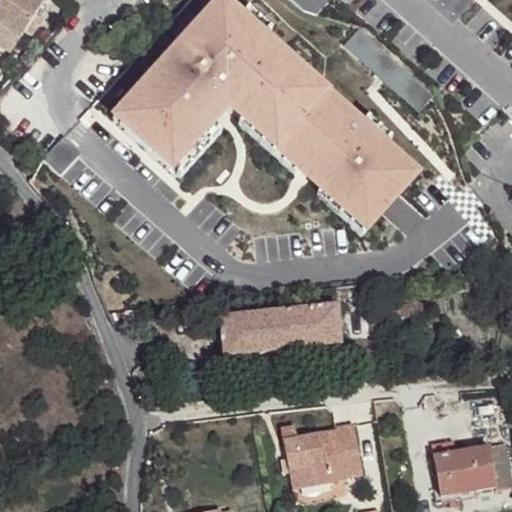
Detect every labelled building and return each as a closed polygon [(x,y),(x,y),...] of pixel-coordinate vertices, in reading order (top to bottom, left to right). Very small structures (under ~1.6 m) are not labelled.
[(34,0),(0,0),(0,24),(25,40),(28,35),(35,39),(46,22),(39,18),(46,7),(34,0)] [(242,17),(223,0),(221,0),(114,120),(170,170),(190,149),(192,150),(213,127),(228,111),(233,116),(234,115),(241,108),(306,166),(304,168),(326,188),(371,229),(418,176),(386,147),(362,125),(266,39),(242,17)] [(294,0),(303,8),(315,12),(324,0),(294,0)] [(249,10),(242,17),(266,39),(273,32),(249,10)] [(241,108),(234,115),(242,123),(240,126),(296,177),(304,168),(306,166),(241,108)] [(369,118),(362,125),(386,147),(393,140),(369,118)] [(190,149),(170,170),(181,180),(222,134),(213,127),(192,150),(190,149)] [(371,229),(326,188),(318,197),(363,237),(371,229)] [(511,277),(510,271),(473,275),(475,289),(490,288),(492,291),(497,291),(498,287),(511,286),(511,277)] [(415,287),(382,290),(383,308),(390,306),(417,304),(415,287)] [(335,294),(336,303),(356,301),(355,291),(335,294)] [(341,344),(336,303),(221,318),(226,359),(341,344)] [(417,304),(390,306),(391,319),(424,315),(422,304),(417,304)] [(108,316),(112,325),(132,331),(135,312),(108,316)] [(384,382),(391,381),(391,368),(382,368),(384,382)] [(284,440),(296,504),(350,493),(350,490),(367,487),(356,435),(341,438),(340,442),(300,449),(299,438),(284,440)] [(460,452),(458,442),(437,446),(439,456),(460,452)] [(511,463),(508,443),(492,445),(495,460),(497,470),(500,487),(511,484),(511,463)] [(446,497),(478,492),(500,487),(497,470),(495,460),(492,445),(460,452),(439,456),(445,483),(446,497)] [(478,497),(478,492),(446,497),(445,483),(438,488),(441,504),(478,497)]
